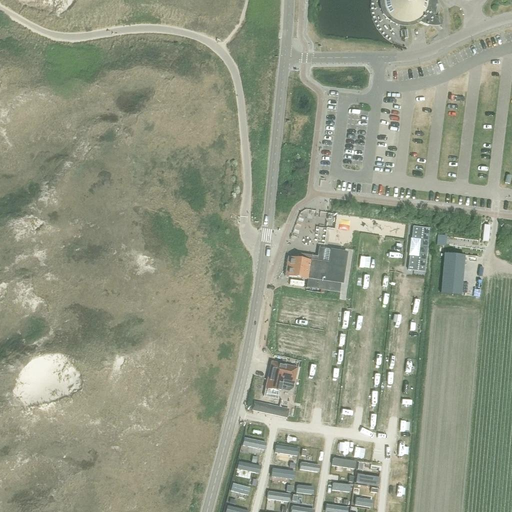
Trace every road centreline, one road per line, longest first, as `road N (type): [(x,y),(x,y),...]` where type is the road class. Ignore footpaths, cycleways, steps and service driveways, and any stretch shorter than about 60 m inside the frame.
road 1 (tertiary): [(207,511),(259,287),(284,58)]
road 2 (track): [(416,511),(435,303),(484,306),(488,263)]
road 3 (unclassified): [(284,58),(416,56),(472,30)]
